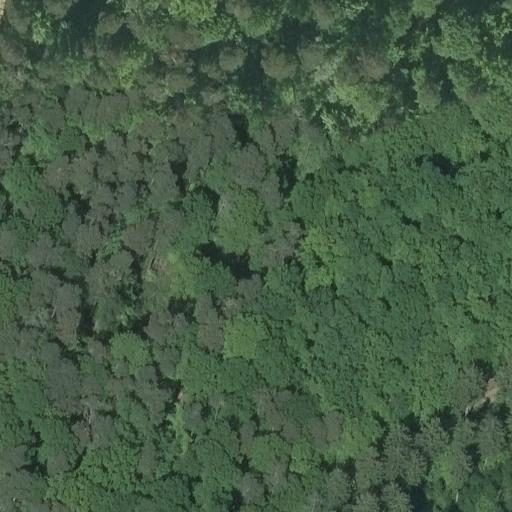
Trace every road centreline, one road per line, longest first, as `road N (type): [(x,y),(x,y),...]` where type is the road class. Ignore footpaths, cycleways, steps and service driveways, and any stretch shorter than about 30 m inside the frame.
road 1 (track): [(103,511),(456,0)]
road 2 (track): [(511,389),(365,477),(270,511)]
